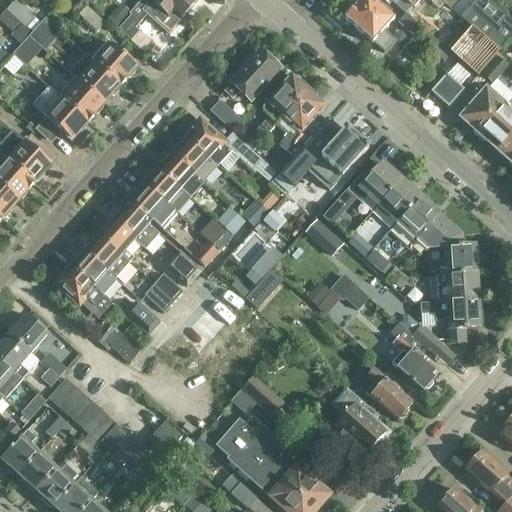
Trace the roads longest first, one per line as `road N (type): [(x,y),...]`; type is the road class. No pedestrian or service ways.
road 1 (residential): [(254,0),(12,276)]
road 2 (residential): [(511,225),(288,27)]
road 3 (residential): [(370,511),(511,352)]
road 4 (residential): [(12,276),(92,348),(116,381),(107,398),(130,419)]
